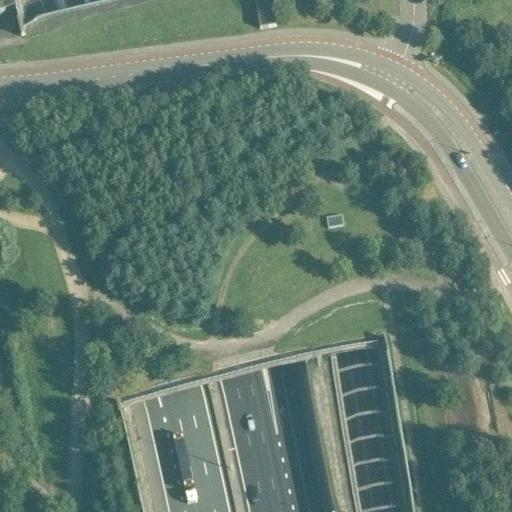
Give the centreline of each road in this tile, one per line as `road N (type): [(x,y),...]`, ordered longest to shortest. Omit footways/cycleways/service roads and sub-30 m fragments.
road 1 (motorway): [(266,426),(248,380),(157,0)]
road 2 (motorway): [(266,426),(280,373),(211,0)]
road 3 (motorway): [(39,0),(176,407)]
road 4 (motorway): [(78,0),(176,407)]
road 5 (unclassified): [(258,61),(0,90)]
road 6 (track): [(479,511),(488,424),(452,309)]
road 7 (unclassified): [(390,91),(451,152),(511,253)]
road 8 (unclassified): [(511,211),(468,135),(397,74)]
road 9 (unclassified): [(397,74),(331,52),(258,61)]
road 10 (unclassified): [(258,61),(321,66),(390,91)]
